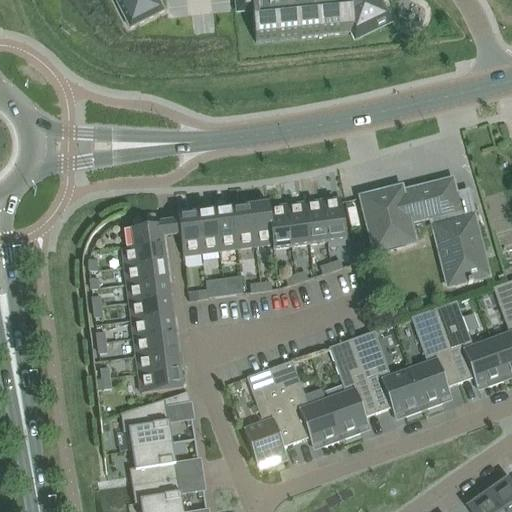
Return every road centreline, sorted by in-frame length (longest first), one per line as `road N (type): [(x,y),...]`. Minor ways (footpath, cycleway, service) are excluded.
road 1 (tertiary): [(175,143),(362,118),(501,84)]
road 2 (residential): [(253,506),(203,370),(215,341),(294,327),(358,303)]
road 3 (residential): [(253,506),(511,409)]
road 4 (secondary): [(41,511),(11,342)]
road 5 (tertiary): [(28,170),(175,143)]
road 6 (tertiary): [(175,143),(30,131)]
road 7 (secondary): [(11,342),(14,292),(2,198)]
